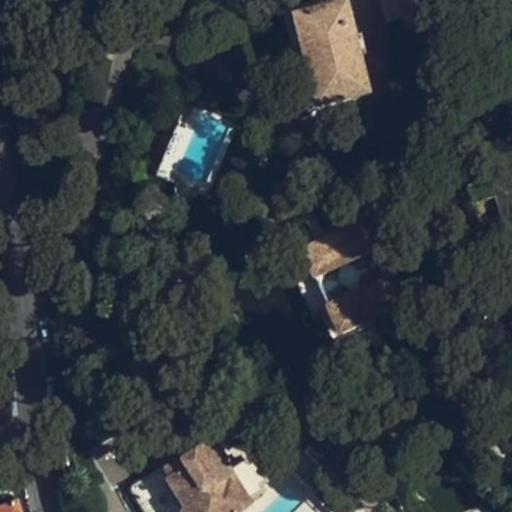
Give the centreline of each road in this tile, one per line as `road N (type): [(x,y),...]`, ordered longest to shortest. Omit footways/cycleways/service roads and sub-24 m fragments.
road 1 (tertiary): [(0,181),(50,511)]
road 2 (unknown): [(17,276),(75,231),(96,201),(131,67),(175,0)]
